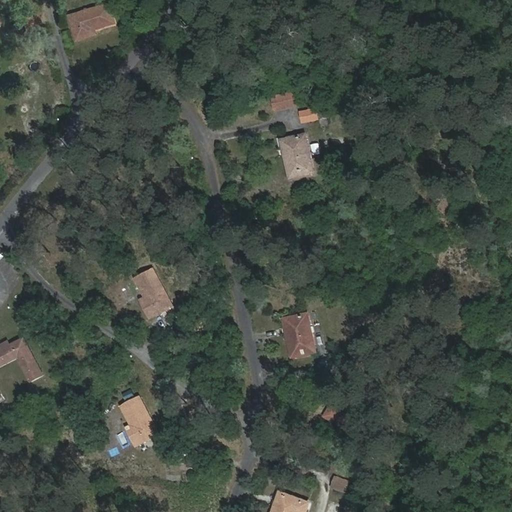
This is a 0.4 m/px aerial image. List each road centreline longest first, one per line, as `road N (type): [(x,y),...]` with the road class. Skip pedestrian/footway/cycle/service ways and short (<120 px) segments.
road 1 (unknown): [(253,437),(244,314),(205,134),(189,104),(138,53)]
road 2 (unknown): [(0,229),(75,299),(253,437)]
road 3 (unclassified): [(0,226),(181,0)]
